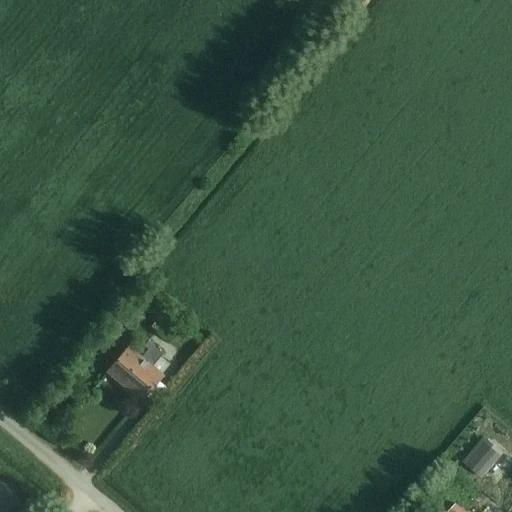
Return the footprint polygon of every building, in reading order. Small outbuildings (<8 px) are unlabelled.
[(140,318),(151,305),(143,299),(133,312),(140,318)] [(150,327),(163,338),(171,329),(158,318),(150,327)] [(145,349),(138,357),(126,346),(105,371),(139,400),(160,375),(149,366),(160,353),(145,340),(141,345),(145,349)] [(484,435),(463,461),(482,476),(503,451),(484,435)] [(456,463),(447,471),(480,504),(489,495),(456,463)]
